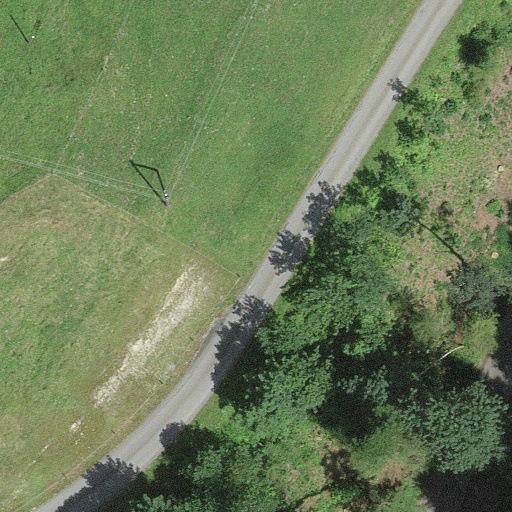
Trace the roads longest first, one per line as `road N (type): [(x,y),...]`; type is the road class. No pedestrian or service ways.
road 1 (track): [(64,511),(126,468),(185,390),(444,0)]
road 2 (unclassified): [(511,343),(434,511)]
